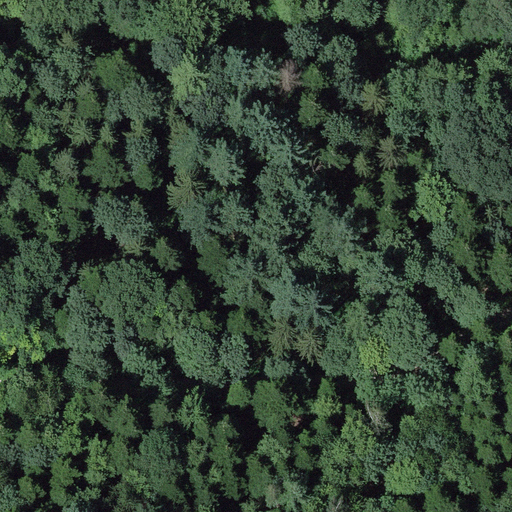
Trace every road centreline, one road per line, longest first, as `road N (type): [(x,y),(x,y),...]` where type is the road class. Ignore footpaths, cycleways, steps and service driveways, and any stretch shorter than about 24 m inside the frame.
road 1 (track): [(0,383),(354,380),(397,372),(511,315)]
road 2 (track): [(0,38),(364,94),(427,91),(511,62)]
